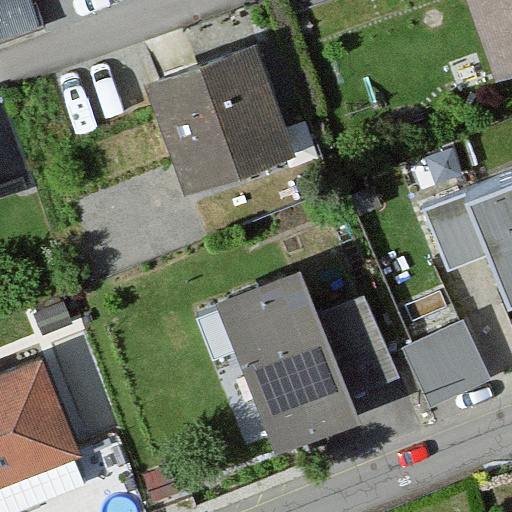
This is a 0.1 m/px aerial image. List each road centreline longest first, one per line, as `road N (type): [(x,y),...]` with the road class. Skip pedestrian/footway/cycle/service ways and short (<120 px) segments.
road 1 (residential): [(305,511),(511,429)]
road 2 (residential): [(0,66),(189,0)]
